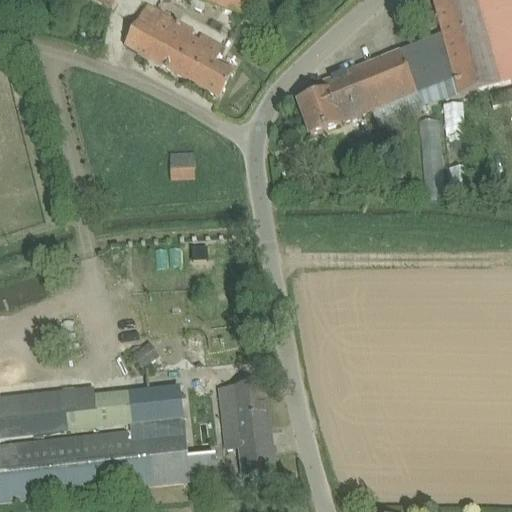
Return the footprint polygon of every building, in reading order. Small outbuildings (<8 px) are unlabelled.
[(94,0),(113,10),(118,0),(94,0)] [(253,0),(192,0),(247,18),(253,0)] [(511,85),(511,7),(510,0),(434,0),(443,35),(400,53),(324,84),(326,88),(328,94),(299,104),(312,138),(342,126),(373,114),(380,131),(422,114),(420,109),(460,98),(460,99),(511,85)] [(148,7),(126,48),(220,100),(235,74),(216,64),(224,50),(202,37),(199,42),(193,38),(195,33),(148,7)] [(511,92),(490,98),(493,110),(511,105),(511,92)] [(464,106),(449,105),(448,136),(463,137),(464,106)] [(172,184),(196,182),(195,154),(171,155),(172,184)] [(471,168),(452,169),(453,190),(472,189),(471,168)] [(394,196),(414,196),(414,183),(393,184),(394,196)] [(143,371),(160,359),(150,345),(133,356),(143,371)] [(219,393),(221,405),(224,437),(270,431),(265,388),(219,393)] [(132,426),(148,425),(182,421),(184,421),(180,389),(82,400),(81,392),(61,394),(65,437),(132,429),(132,426)] [(0,444),(65,437),(61,394),(0,401),(0,444)] [(187,461),(182,421),(148,425),(149,431),(0,447),(0,503),(219,480),(216,458),(187,461)] [(243,479),(275,475),(270,431),(224,437),(226,454),(240,453),(243,479)]
